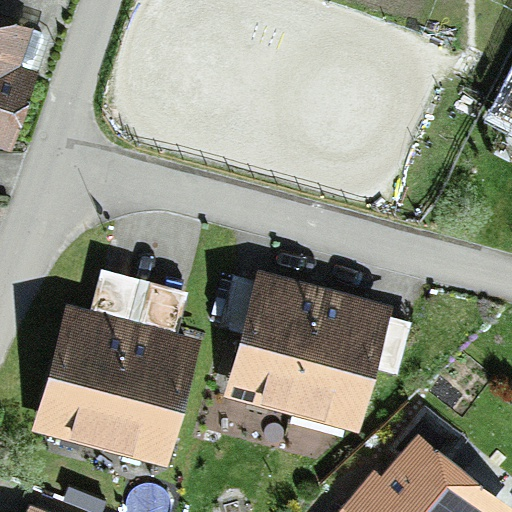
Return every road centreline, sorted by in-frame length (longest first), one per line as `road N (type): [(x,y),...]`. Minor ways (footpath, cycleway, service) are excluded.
road 1 (residential): [(511,282),(49,160)]
road 2 (residential): [(101,0),(49,160)]
road 3 (residential): [(49,160),(0,297)]
